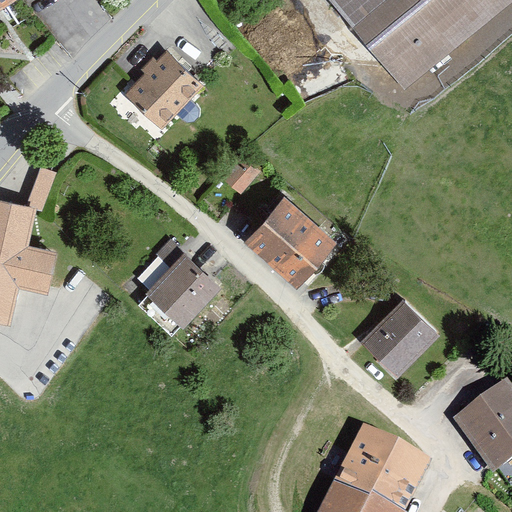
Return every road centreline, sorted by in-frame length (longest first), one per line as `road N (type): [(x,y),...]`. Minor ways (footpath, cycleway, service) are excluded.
road 1 (residential): [(53,103),(269,279),(351,370),(450,455)]
road 2 (residential): [(154,0),(53,103)]
